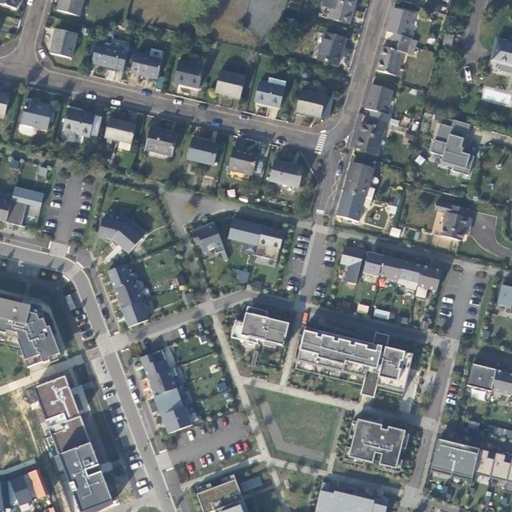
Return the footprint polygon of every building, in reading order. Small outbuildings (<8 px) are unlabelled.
[(0,0),(0,9),(15,14),(19,0),(0,0)] [(60,0),(56,16),(78,22),(84,0),(60,0)] [(349,30),(355,5),(336,0),(325,0),(323,11),(330,13),(327,24),(349,30)] [(413,19),(392,13),(385,37),(392,39),(390,46),(407,51),(409,44),(406,43),(413,19)] [(55,34),(49,59),(70,64),(76,39),(55,34)] [(337,71),(345,44),(324,38),(316,65),(337,71)] [(452,41),(445,39),(442,50),(449,52),(452,41)] [(90,69),(122,77),(128,49),(111,45),(109,52),(95,49),(90,69)] [(511,48),(495,45),(490,67),(511,72),(511,48)] [(390,46),(388,54),(381,52),(374,76),(395,82),(401,58),(405,59),(407,51),(390,46)] [(130,78),(157,85),(161,66),(134,60),(130,78)] [(173,88),(198,94),(203,73),(178,66),(173,88)] [(214,98),(239,104),(244,82),(219,76),(214,98)] [(253,107),(279,114),(285,87),(268,83),(267,89),(258,87),(253,107)] [(295,117),(320,123),(327,96),(324,95),(325,92),(309,89),(307,97),(300,95),(295,117)] [(392,96),(371,90),(364,114),(371,116),(369,123),(387,128),(389,121),(385,120),(392,96)] [(9,101),(0,98),(0,121),(4,122),(9,101)] [(36,107),(26,104),(18,135),(19,138),(30,141),(33,139),(34,133),(46,136),(52,113),(35,109),(36,107)] [(94,120),(67,114),(62,136),(89,142),(94,120)] [(470,125),(453,120),(451,127),(468,132),(470,125)] [(135,130),(108,123),(103,142),(130,149),(135,130)] [(366,131),(359,129),(352,153),(375,160),(382,136),(385,137),(387,128),(369,123),(366,131)] [(451,127),(440,124),(435,140),(434,140),(430,152),(443,156),(441,162),(454,166),(452,171),(468,176),(474,156),(462,153),(463,148),(460,147),(461,144),(464,145),(468,132),(451,127)] [(176,141),(149,134),(144,155),(171,162),(176,141)] [(218,150),(191,144),(186,165),(213,172),(218,150)] [(257,160),(232,154),(227,175),(251,182),(257,160)] [(302,173),(273,166),(268,186),(298,193),(302,173)] [(372,174),(350,168),(342,196),(364,202),(372,174)] [(8,202),(3,222),(19,226),(24,204),(38,207),(41,193),(12,186),(8,202)] [(223,195),(216,193),(214,201),(222,202),(223,195)] [(342,196),(335,222),(356,228),(361,212),(368,214),(371,204),(364,202),(342,196)] [(8,202),(0,199),(0,221),(3,222),(8,202)] [(468,216),(442,209),(441,216),(446,217),(440,241),(460,246),(462,238),(466,240),(470,225),(466,223),(468,216)] [(128,221),(121,215),(114,222),(101,219),(97,235),(108,244),(112,240),(127,223),(128,221)] [(222,250),(211,221),(188,230),(193,245),(198,243),(201,251),(211,248),(213,253),(222,250)] [(127,223),(112,240),(129,254),(143,238),(127,223)] [(274,260),(281,231),(259,226),(252,255),(274,260)] [(399,237),(401,229),(392,227),(390,235),(399,237)] [(361,251),(342,246),(338,262),(347,265),(343,281),(353,284),(361,251)] [(381,255),(365,252),(360,273),(375,276),(376,274),(381,255)] [(400,260),(381,255),(376,274),(384,276),(384,278),(395,281),(400,260)] [(419,265),(400,260),(395,281),(394,283),(403,285),(402,287),(413,290),(414,286),(419,265)] [(127,272),(124,264),(105,271),(112,290),(128,284),(124,273),(127,272)] [(419,265),(414,286),(434,291),(439,270),(419,265)] [(235,280),(247,283),(249,272),(237,269),(235,280)] [(229,288),(236,286),(233,279),(226,281),(229,288)] [(140,288),(137,280),(128,284),(112,290),(119,308),(139,301),(140,300),(136,289),(140,288)] [(511,287),(499,284),(494,303),(508,307),(506,313),(511,313),(511,287)] [(71,292),(65,295),(71,309),(76,307),(71,292)] [(0,335),(1,336),(0,339),(0,342),(3,343),(5,334),(16,336),(18,341),(16,342),(27,370),(49,361),(49,360),(60,356),(49,327),(46,328),(39,311),(27,308),(27,307),(0,300),(0,335)] [(139,301),(119,308),(126,327),(145,320),(143,312),(144,312),(139,301)] [(265,311),(250,307),(249,314),(248,314),(247,314),(244,313),(241,322),(233,320),(229,337),(255,344),(256,339),(281,345),(286,323),(264,317),(265,311)] [(387,319),(389,312),(375,309),(373,316),(387,319)] [(383,347),(386,335),(373,332),(370,343),(303,327),(292,368),(360,385),(358,394),(371,397),(374,388),(400,394),(410,353),(383,347)] [(138,358),(145,377),(167,369),(159,349),(138,358)] [(494,369),(469,363),(464,385),(488,391),(494,369)] [(174,375),(171,367),(167,369),(145,377),(152,396),(174,388),(170,377),(174,375)] [(511,377),(511,373),(494,369),(488,391),(508,395),(511,377)] [(65,474),(80,511),(85,511),(113,502),(66,376),(28,391),(52,458),(65,453),(70,467),(66,469),(65,471),(65,474)] [(183,395),(179,386),(174,388),(152,396),(159,415),(179,407),(176,397),(183,395)] [(179,407),(159,415),(166,433),(189,425),(185,414),(188,413),(185,405),(179,407)] [(370,462),(372,452),(379,454),(376,464),(393,468),(402,430),(385,426),(384,429),(379,428),(377,427),(376,430),(372,429),(373,424),(356,420),(356,419),(355,419),(346,457),(370,462)] [(435,438),(428,470),(436,472),(437,469),(448,472),(447,475),(449,475),(450,472),(461,475),(460,478),(469,480),(470,473),(480,475),(481,473),(487,474),(486,477),(497,479),(497,477),(503,478),(503,481),(511,482),(511,463),(508,463),(510,456),(509,456),(509,459),(498,456),(497,460),(492,459),(493,452),(492,455),(481,452),(480,456),(475,455),(477,448),(476,448),(476,450),(468,448),(468,446),(459,444),(455,460),(449,459),(453,443),(443,440),(443,442),(436,440),(436,439),(435,438)] [(0,483),(0,510),(11,510),(11,506),(14,505),(19,503),(20,507),(34,502),(32,498),(37,496),(39,500),(50,496),(40,470),(8,482),(0,483)] [(210,488),(208,483),(204,485),(206,489),(194,494),(201,511),(207,511),(208,511),(245,511),(231,474),(228,476),(229,480),(210,488)] [(257,476),(238,483),(241,491),(260,484),(257,476)] [(327,484),(320,482),(312,511),(382,511),(386,498),(379,496),(377,504),(325,491),(327,484)]
